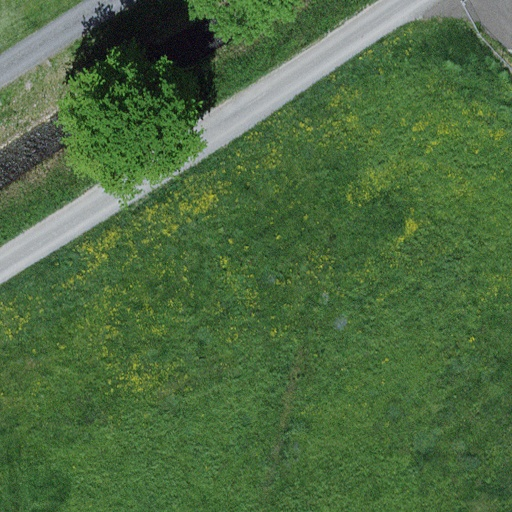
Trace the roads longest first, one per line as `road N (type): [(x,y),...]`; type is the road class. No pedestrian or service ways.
road 1 (track): [(0,270),(426,0)]
road 2 (track): [(0,83),(132,0)]
